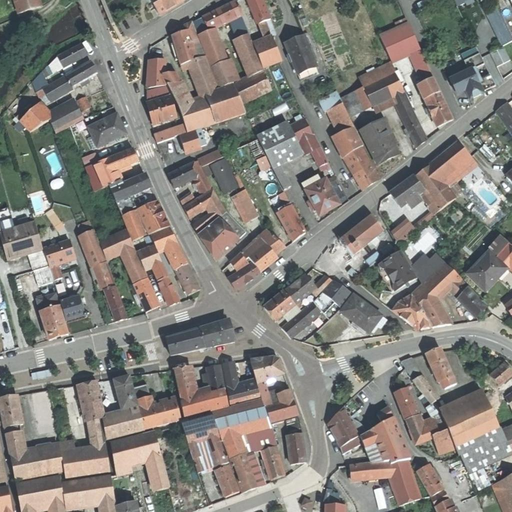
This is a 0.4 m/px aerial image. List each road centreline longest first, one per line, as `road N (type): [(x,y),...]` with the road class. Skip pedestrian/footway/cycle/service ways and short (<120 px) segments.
road 1 (residential): [(231,305),(198,261),(110,57)]
road 2 (residential): [(0,367),(231,305)]
road 3 (residential): [(306,251),(461,127)]
road 4 (residential): [(229,511),(315,474),(320,455),(307,381)]
road 5 (residential): [(511,347),(486,334),(454,333),(372,354)]
road 6 (residential): [(461,127),(406,0)]
